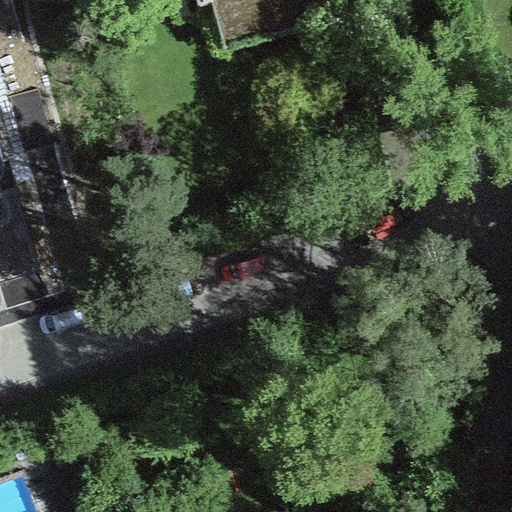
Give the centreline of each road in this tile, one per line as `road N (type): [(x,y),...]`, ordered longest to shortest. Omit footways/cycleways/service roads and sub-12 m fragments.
road 1 (residential): [(511,165),(294,264),(0,365)]
road 2 (residential): [(511,264),(501,432)]
